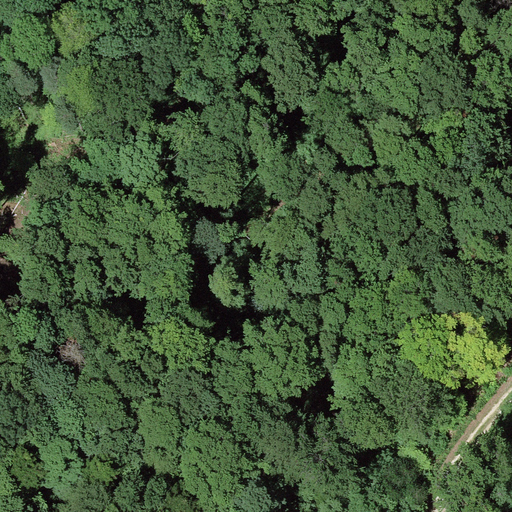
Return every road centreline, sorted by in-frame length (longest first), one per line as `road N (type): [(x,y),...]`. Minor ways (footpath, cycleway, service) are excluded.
road 1 (track): [(472,0),(371,128),(186,275),(147,322),(64,511)]
road 2 (track): [(435,511),(449,474),(511,393)]
